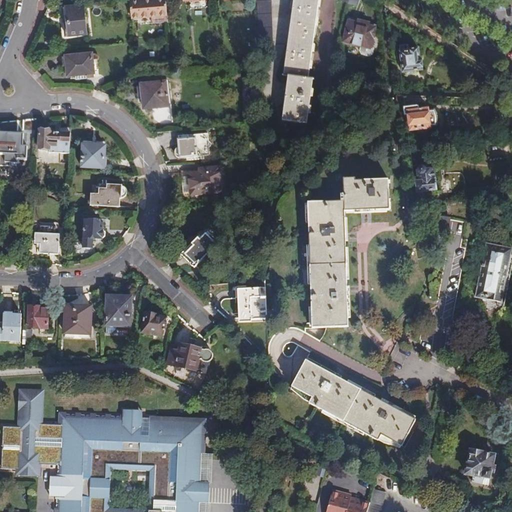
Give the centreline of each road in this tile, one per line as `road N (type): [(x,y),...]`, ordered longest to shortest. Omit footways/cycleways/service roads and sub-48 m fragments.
road 1 (residential): [(23,93),(104,108),(144,145),(156,193),(132,250)]
road 2 (residential): [(132,250),(83,278),(0,277)]
